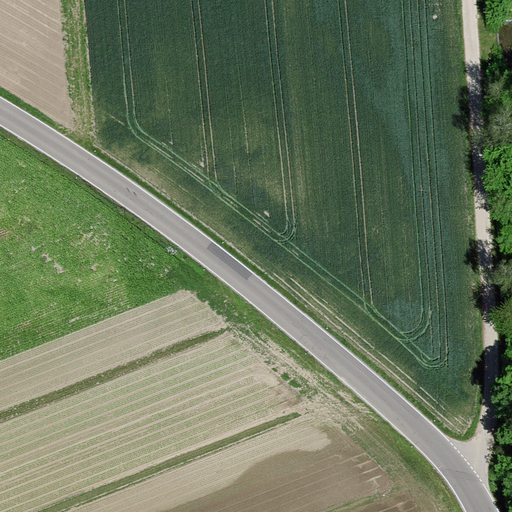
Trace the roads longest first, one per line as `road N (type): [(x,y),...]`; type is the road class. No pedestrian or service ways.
road 1 (unclassified): [(0,109),(159,214),(399,408),(441,448),(482,511)]
road 2 (track): [(465,479),(490,436),(494,355),(470,0)]
